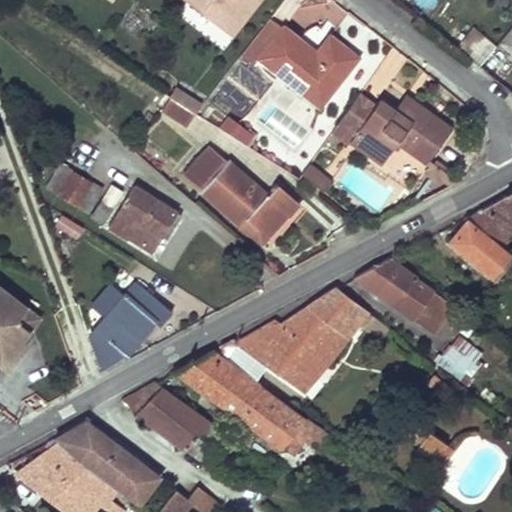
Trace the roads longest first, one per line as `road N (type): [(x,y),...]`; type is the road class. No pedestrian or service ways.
road 1 (residential): [(0,449),(511,169)]
road 2 (unknown): [(0,145),(91,399),(247,511)]
road 3 (unknown): [(359,252),(201,128)]
road 4 (residential): [(511,129),(366,0)]
